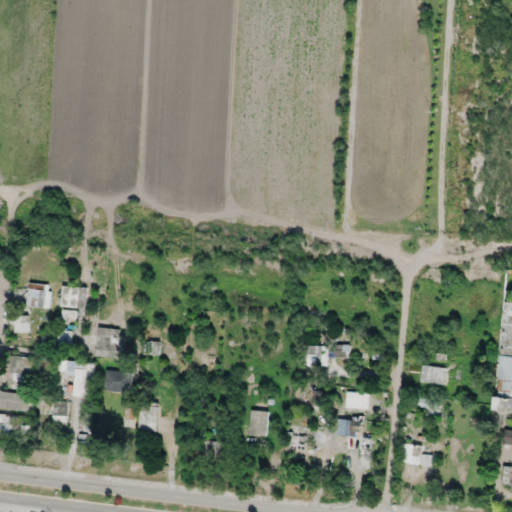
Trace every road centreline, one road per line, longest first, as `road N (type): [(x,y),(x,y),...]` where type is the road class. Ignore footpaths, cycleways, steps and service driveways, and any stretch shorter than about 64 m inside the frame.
road 1 (residential): [(0,189),(380,240),(411,263),(445,248),(511,241)]
road 2 (residential): [(445,248),(453,0)]
